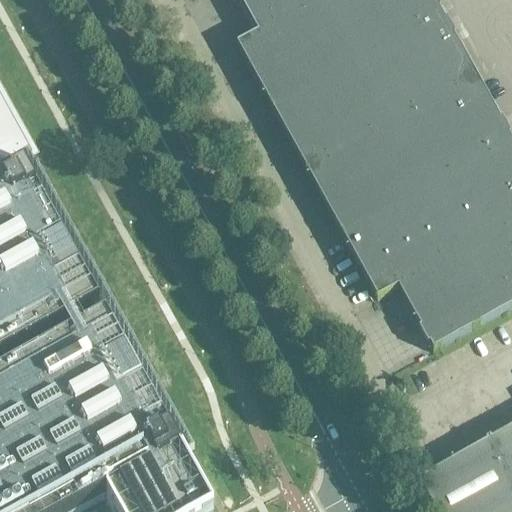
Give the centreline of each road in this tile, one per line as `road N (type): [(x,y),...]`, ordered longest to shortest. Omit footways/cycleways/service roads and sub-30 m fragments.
road 1 (unclassified): [(511,359),(404,413),(179,0)]
road 2 (tertiary): [(359,486),(87,0)]
